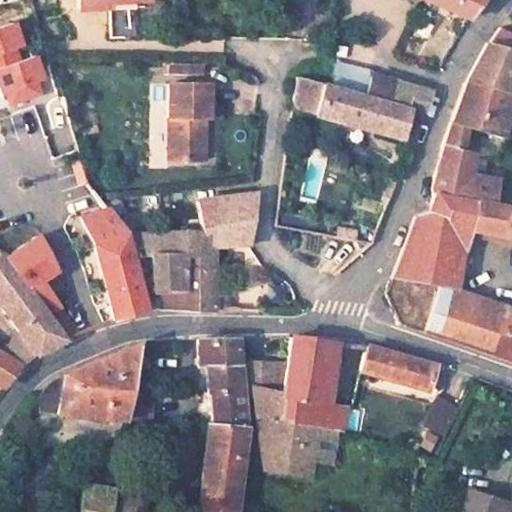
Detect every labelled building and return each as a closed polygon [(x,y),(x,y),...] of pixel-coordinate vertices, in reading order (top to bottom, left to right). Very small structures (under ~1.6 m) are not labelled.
[(148,0),(76,0),(77,11),(108,10),(108,6),(148,3),(148,0)] [(481,0),(425,0),(470,18),(481,0)] [(19,44),(11,21),(0,24),(0,64),(17,59),(13,46),(19,44)] [(459,35),(448,29),(438,46),(448,52),(459,35)] [(511,96),(511,50),(487,42),(485,42),(464,81),(511,96)] [(34,80),(40,78),(32,54),(17,59),(0,64),(0,91),(4,90),(9,104),(39,94),(34,80)] [(371,62),(369,71),(381,74),(384,65),(371,62)] [(438,67),(428,63),(411,82),(431,88),(438,67)] [(381,74),(369,71),(363,93),(408,104),(423,108),(431,88),(381,74)] [(293,109),(316,114),(323,83),(298,77),(293,109)] [(463,125),(501,136),(511,103),(511,96),(464,81),(438,145),(439,147),(460,152),(463,125)] [(208,83),(166,82),(166,116),(170,117),(169,157),(200,158),(201,116),(208,116),(208,83)] [(228,113),(254,113),(254,82),(228,82),(228,113)] [(323,83),(316,114),(402,134),(408,104),(363,93),(331,85),(323,83)] [(60,92),(42,96),(51,130),(69,126),(60,92)] [(408,104),(402,134),(413,136),(419,138),(423,108),(408,104)] [(163,167),(160,116),(147,117),(150,167),(163,167)] [(201,116),(200,158),(208,158),(208,116),(201,116)] [(457,171),(460,152),(439,147),(428,189),(428,196),(462,201),(467,173),(457,171)] [(494,177),(467,173),(462,201),(490,205),(494,177)] [(209,309),(201,244),(247,245),(257,192),(197,200),(195,230),(183,229),(161,230),(161,253),(175,253),(176,290),(158,291),(158,307),(177,310),(209,312),(209,309)] [(411,215),(387,276),(426,285),(422,296),(434,299),(463,229),(511,237),(511,207),(490,205),(462,201),(428,196),(423,213),(411,215)] [(112,322),(143,312),(122,235),(103,209),(80,216),(93,245),(112,322)] [(161,230),(140,233),(141,256),(148,256),(151,291),(158,291),(176,290),(175,253),(161,253),(161,230)] [(38,279),(53,269),(33,233),(0,256),(23,288),(38,279)] [(0,256),(0,310),(10,323),(34,353),(63,339),(23,288),(0,256)] [(76,332),(38,279),(23,288),(63,339),(76,332)] [(511,363),(511,358),(511,317),(438,289),(434,299),(421,332),(511,363)] [(10,323),(0,331),(0,353),(17,367),(34,353),(10,323)] [(289,337),(280,395),(274,393),(273,402),(278,403),(275,419),(308,428),(314,403),(317,403),(324,373),(329,342),(289,337)] [(196,367),(205,367),(207,390),(237,389),(234,360),(232,338),(196,339),(196,367)] [(61,372),(45,383),(24,409),(125,418),(139,343),(61,372)] [(365,346),(364,345),(358,370),(425,387),(425,384),(439,387),(444,369),(365,346)] [(0,382),(4,384),(17,367),(0,353),(0,382)] [(280,362),(234,360),(237,389),(238,398),(254,398),(252,389),(274,393),(280,362)] [(207,390),(212,424),(242,427),(238,398),(237,389),(207,390)] [(308,428),(275,419),(278,403),(273,402),(274,393),(252,389),(254,398),(258,422),(261,421),(259,439),(278,443),(275,471),(310,478),(312,461),(313,450),(310,450),(312,436),(332,441),(333,433),(308,428)] [(444,433),(458,405),(437,394),(422,422),(444,433)] [(151,420),(153,402),(128,400),(125,418),(151,420)] [(343,404),(317,403),(314,403),(308,428),(333,433),(342,435),(343,404)] [(200,510),(212,511),(235,511),(245,427),(242,427),(212,424),(207,423),(200,510)] [(313,450),(312,461),(329,464),(332,441),(312,436),(310,450),(313,450)] [(265,468),(275,471),(278,443),(259,439),(265,468)] [(107,511),(112,487),(84,483),(76,511),(107,511)] [(138,511),(143,491),(112,487),(107,511),(138,511)] [(495,511),(499,499),(460,490),(454,511),(495,511)] [(511,511),(511,502),(499,499),(495,511),(511,511)]
